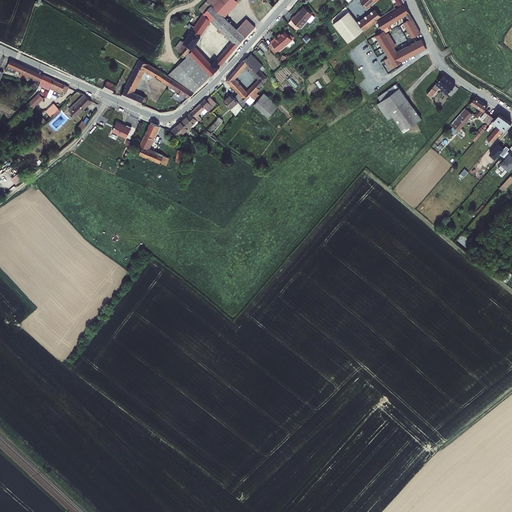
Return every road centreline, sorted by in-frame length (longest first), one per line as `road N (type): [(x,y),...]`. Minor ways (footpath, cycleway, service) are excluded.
road 1 (tertiary): [(0,48),(168,119),(215,82),(288,0)]
road 2 (tertiary): [(410,0),(442,65),(511,117)]
road 3 (track): [(110,97),(88,131),(0,202)]
